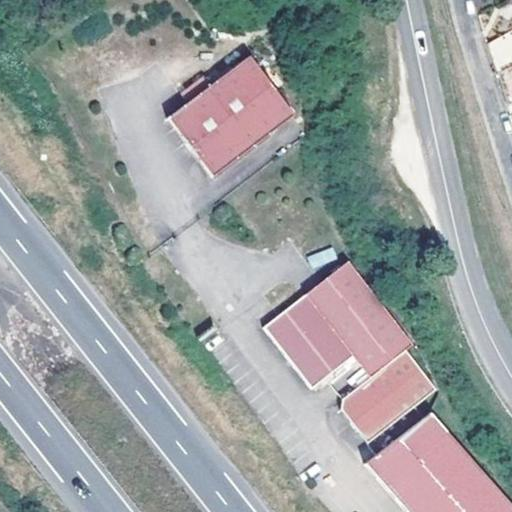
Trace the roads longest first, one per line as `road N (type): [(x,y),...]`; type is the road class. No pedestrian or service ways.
road 1 (unclassified): [(372,511),(249,355),(183,245),(129,114)]
road 2 (secondary): [(511,385),(459,255),(403,0)]
road 3 (motorway): [(229,511),(0,221)]
road 4 (residential): [(461,0),(511,173)]
road 5 (motorway): [(0,375),(106,511)]
